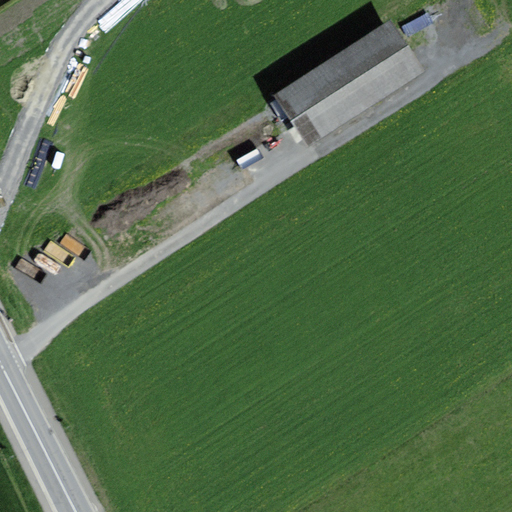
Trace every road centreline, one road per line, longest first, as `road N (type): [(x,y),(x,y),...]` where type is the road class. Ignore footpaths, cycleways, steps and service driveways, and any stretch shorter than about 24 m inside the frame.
road 1 (track): [(1,363),(318,148)]
road 2 (secondary): [(0,360),(75,511)]
